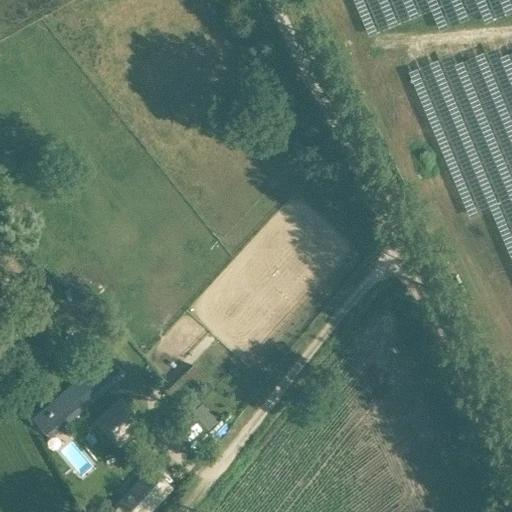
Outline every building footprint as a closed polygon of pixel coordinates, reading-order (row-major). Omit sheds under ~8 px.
[(180,408),(208,380),(195,365),(166,393),(180,408)] [(47,436),(85,404),(70,385),(31,418),(47,436)] [(120,398),(93,424),(117,449),(144,422),(120,398)] [(218,423),(202,406),(190,418),(206,435),(218,423)] [(108,511),(147,511),(170,487),(155,474),(149,468),(108,511)]
